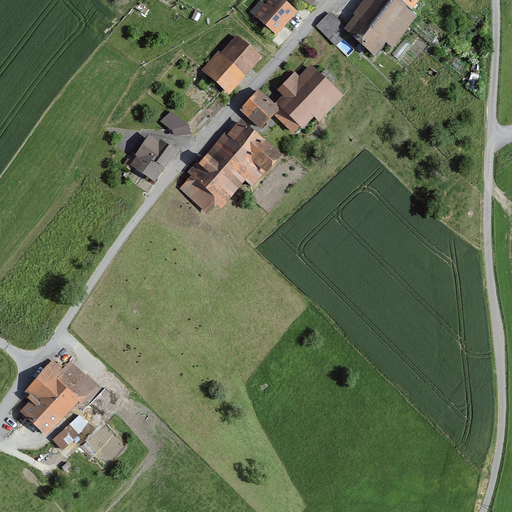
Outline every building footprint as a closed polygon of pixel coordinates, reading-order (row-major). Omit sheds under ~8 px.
[(283,0),(267,0),(254,15),(276,34),(296,10),(283,0)] [(366,0),(355,14),(357,16),(345,31),(330,15),(318,27),(336,44),(348,33),(375,58),(386,43),(392,48),(417,17),(411,11),(419,0),(366,0)] [(234,32),(200,69),(228,94),(262,57),(234,32)] [(281,96),(273,104),(279,109),(299,127),(303,131),(315,118),(320,123),(346,95),(307,61),(298,71),(294,67),(274,89),(281,96)] [(257,89),(238,109),(259,130),(273,115),(279,109),(273,104),(257,89)] [(279,109),(273,115),(293,133),(299,127),(279,109)] [(171,113),(162,122),(173,131),(174,136),(190,135),(188,127),(171,113)] [(238,117),(177,187),(206,212),(214,203),(220,207),(241,183),(251,192),(283,156),(238,117)] [(173,154),(149,137),(129,166),(153,183),(173,154)] [(52,359),(26,388),(33,395),(17,413),(46,440),(97,385),(68,358),(60,367),(52,359)] [(79,412),(52,438),(62,448),(90,422),(79,412)]
